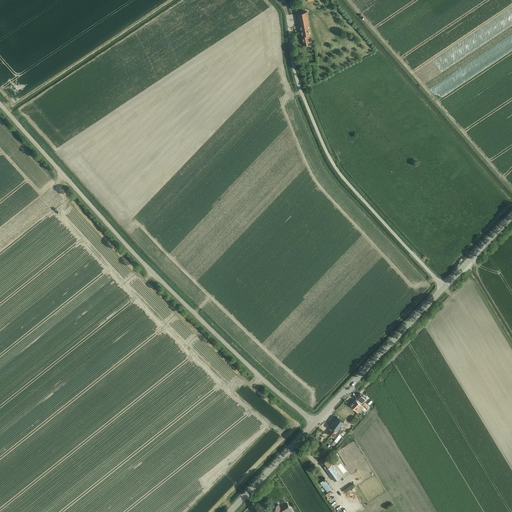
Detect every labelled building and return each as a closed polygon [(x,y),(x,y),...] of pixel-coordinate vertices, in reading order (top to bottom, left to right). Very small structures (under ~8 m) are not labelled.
[(307,11),(298,13),(304,45),(312,43),(310,35),(311,35),(307,11)] [(358,400),(357,401),(361,404),(362,403),(364,401),(366,399),(360,393),(356,397),(358,400)] [(367,409),(369,407),(365,403),(362,405),(361,404),(357,401),(356,400),(351,405),(358,412),(364,406),(367,409)] [(333,437),(344,422),(337,417),(331,426),(333,428),(328,434),(333,437)] [(327,459),(322,463),(334,481),(340,477),(327,459)] [(331,488),(324,479),(320,482),(327,492),(331,488)]
